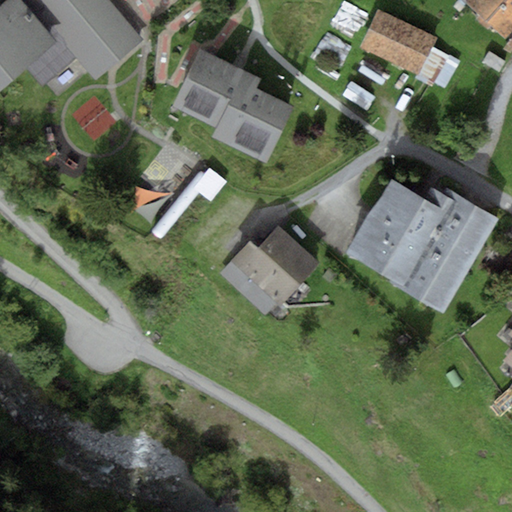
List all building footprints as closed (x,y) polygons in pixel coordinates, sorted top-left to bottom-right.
[(0,89),(25,68),(58,40),(22,0),(7,0),(0,6),(0,89)] [(22,0),(58,40),(75,60),(93,81),(142,39),(108,0),(22,0)] [(511,0),(467,0),(466,2),(505,36),(511,28),(511,0)] [(435,38),(377,11),(360,48),(418,75),(435,38)] [(58,40),(25,68),(42,86),(75,60),(58,40)] [(220,58),(199,48),(178,93),(171,106),(217,128),(212,137),(266,163),(293,106),(258,89),(263,79),(239,67),(220,58)] [(489,51),(482,62),(499,72),(506,61),(489,51)] [(200,167),(150,228),(162,237),(212,177),(200,167)] [(227,182),(210,168),(208,170),(193,188),(210,202),(226,182),(227,182)] [(430,185),(423,198),(390,179),(345,254),(371,267),(391,284),(443,313),(499,218),(444,186),(441,192),(430,185)] [(277,301),(281,305),(320,262),(278,224),(258,247),(250,240),(219,273),(265,315),(277,301)] [(511,367),(511,329),(509,333),(511,334),(511,348),(503,360),(511,367)]
